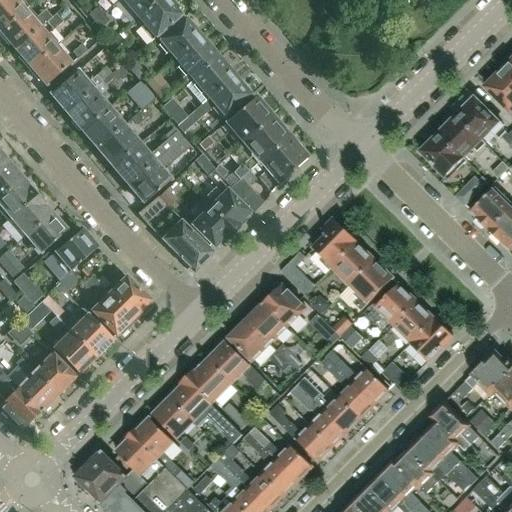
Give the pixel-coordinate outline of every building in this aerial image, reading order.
[(1,0),(0,1),(0,32),(28,8),(21,0),(1,0)] [(159,0),(119,0),(120,0),(137,20),(159,0)] [(172,0),(159,0),(137,20),(131,24),(148,44),(181,16),(177,12),(180,10),(172,0)] [(94,22),(104,14),(98,7),(88,16),(94,22)] [(28,8),(0,32),(0,36),(8,46),(10,45),(16,51),(41,29),(47,24),(57,16),(56,15),(52,18),(45,10),(37,18),(28,8)] [(104,14),(94,22),(100,30),(110,21),(104,14)] [(57,16),(47,24),(53,31),(63,23),(57,16)] [(186,19),(185,18),(159,41),(170,54),(175,60),(201,37),(193,28),(195,27),(187,18),(186,19)] [(41,29),(16,51),(20,56),(18,58),(28,70),(55,47),(41,29)] [(121,33),(108,45),(115,53),(129,41),(121,33)] [(72,53),(78,59),(99,41),(94,35),(72,53)] [(208,46),(201,37),(175,60),(180,66),(190,78),(191,80),(218,57),(216,55),(217,53),(211,46),(208,46)] [(55,47),(28,70),(39,81),(40,80),(46,86),(71,65),(55,47)] [(220,59),(218,57),(191,80),(193,81),(209,100),(235,77),(228,69),(229,67),(222,58),(220,59)] [(503,68),(502,70),(511,79),(511,58),(509,59),(505,63),(503,68)] [(135,61),(127,67),(138,80),(146,74),(135,61)] [(112,75),(66,113),(81,131),(109,108),(100,97),(127,74),(121,67),(112,75)] [(78,71),(52,93),(50,95),(66,113),(112,75),(106,68),(96,77),(88,83),(78,71)] [(491,81),(484,88),(511,116),(511,115),(511,79),(502,70),(501,71),(496,72),(492,76),(491,81)] [(209,100),(195,112),(186,120),(192,127),(215,107),(225,118),(251,96),(249,94),(251,92),(244,84),(242,85),(235,77),(209,100)] [(273,118),(255,98),(224,125),(242,145),(273,118)] [(473,99),(454,117),(483,145),(484,144),(481,142),(490,133),(498,141),(500,139),(511,151),(511,130),(507,135),(502,131),(502,128),(473,99)] [(109,108),(81,131),(97,149),(124,126),(109,108)] [(188,118),(179,108),(169,116),(178,126),(188,118)] [(142,111),(133,119),(139,126),(149,118),(142,111)] [(483,145),(454,117),(437,135),(463,160),(473,150),(475,153),(483,145)] [(273,118),(242,145),(234,152),(244,164),(241,166),(242,168),(234,175),(233,173),(223,180),(231,189),(289,138),(273,118)] [(149,155),(140,144),(112,168),(128,186),(183,139),(178,132),(167,121),(162,125),(169,133),(165,136),(168,140),(149,155)] [(124,126),(97,149),(112,168),(140,144),(124,126)] [(463,160),(437,135),(419,153),(447,181),(465,162),(463,160)] [(222,158),(212,146),(214,144),(208,137),(199,146),(215,164),(222,158)] [(307,159),(289,138),(231,189),(254,213),(263,204),(249,188),(258,180),(270,193),(295,172),(294,171),(307,159)] [(183,139),(128,186),(143,204),(171,181),(163,172),(185,154),(191,161),(196,156),(196,153),(191,148),(183,139)] [(0,152),(0,168),(9,160),(1,151),(0,152)] [(195,162),(215,186),(223,180),(202,155),(195,162)] [(17,169),(9,160),(0,168),(0,198),(23,179),(15,171),(17,169)] [(490,173),(496,180),(507,169),(501,163),(490,173)] [(463,208),(464,206),(487,183),(480,177),(477,180),(474,177),(453,198),(463,208)] [(23,179),(0,198),(0,205),(12,219),(39,196),(31,186),(29,187),(23,179)] [(511,205),(494,188),(470,212),(468,213),(487,232),(510,208),(511,206),(511,205)] [(243,218),(249,213),(227,191),(221,197),(215,190),(203,202),(234,233),(246,221),(243,218)] [(47,205),(39,196),(12,219),(26,236),(52,214),(46,207),(47,205)] [(137,215),(146,225),(166,208),(157,198),(137,215)] [(234,233),(203,202),(191,213),(198,220),(192,226),(214,248),(220,242),(222,245),(234,233)] [(511,209),(510,208),(487,232),(505,249),(511,241),(511,209)] [(52,214),(26,236),(41,254),(67,232),(66,230),(67,229),(60,220),(58,222),(52,214)] [(324,237),(312,250),(331,268),(355,244),(356,243),(332,219),(320,232),(323,234),(322,236),(324,237)] [(194,273),(214,253),(182,220),(161,241),(191,271),(194,273)] [(82,230),(72,238),(56,252),(65,262),(64,264),(71,273),(73,269),(97,249),(82,230)] [(355,244),(331,268),(349,286),(373,261),(355,244)] [(0,262),(13,279),(22,271),(7,252),(0,257),(0,262)] [(304,258),(298,253),(279,273),(303,297),(313,286),(294,268),(304,258)] [(373,261),(349,286),(367,303),(391,279),(373,261)] [(11,284),(19,292),(30,283),(23,274),(11,284)] [(109,295),(93,278),(84,287),(101,303),(92,313),(116,338),(118,335),(121,336),(127,330),(126,327),(133,320),(109,295)] [(126,278),(109,295),(133,320),(141,312),(144,312),(150,306),(149,304),(151,302),(126,278)] [(4,280),(0,283),(0,291),(9,303),(17,297),(4,280)] [(415,303),(397,285),(374,308),(392,326),(415,303)] [(280,286),(262,303),(286,327),(304,309),(280,286)] [(56,317),(57,319),(63,312),(48,297),(41,303),(56,317)] [(253,313),(245,321),(268,345),(286,327),(262,303),(260,306),(257,305),(252,310),(253,313)] [(433,320),(415,303),(392,326),(409,343),(434,319),(433,319),(433,320)] [(113,340),(87,315),(83,311),(79,310),(76,311),(70,316),(70,320),(70,323),(66,328),(68,329),(96,358),(104,349),(106,350),(112,344),(111,342),(113,340)] [(339,338),(330,329),(316,315),(307,324),(330,346),(339,338)] [(64,326),(57,319),(56,317),(49,324),(58,333),(64,326)] [(339,338),(349,327),(351,325),(342,317),(330,329),(339,338)] [(434,319),(409,343),(408,344),(427,363),(452,337),(434,319)] [(230,336),(227,339),(251,362),(268,345),(245,321),(237,329),(234,328),(229,334),(230,336)] [(19,344),(30,333),(20,322),(8,334),(19,344)] [(349,327),(339,338),(351,350),(361,339),(349,327)] [(96,358),(68,329),(57,340),(60,343),(53,350),(78,375),(80,373),(83,374),(88,368),(88,366),(96,358)] [(268,385),(225,343),(216,351),(214,349),(205,358),(231,384),(241,374),(246,380),(245,380),(259,394),(268,385)] [(275,351),(289,365),(294,371),(301,364),(281,345),(275,351)] [(289,365),(275,351),(268,358),(282,372),(289,365)] [(324,357),(327,361),(373,406),(387,391),(364,368),(356,377),(330,351),(324,357)] [(374,363),(377,361),(367,351),(359,359),(378,377),(383,371),(374,363)] [(511,368),(511,370),(494,352),(463,382),(471,390),(477,384),(488,395),(492,392),(491,391),(511,369),(511,368)] [(52,355),(35,372),(58,395),(66,387),(69,388),(74,383),(73,380),(75,378),(52,355)] [(31,367),(22,358),(15,365),(24,374),(31,367)] [(205,358),(187,376),(185,378),(212,404),(214,402),(231,384),(205,358)] [(373,406),(327,361),(322,366),(344,388),(336,397),(359,420),(373,406)] [(511,369),(491,391),(492,392),(509,409),(511,406),(511,405),(511,406),(511,405),(511,369)] [(41,412),(18,388),(18,389),(0,371),(0,407),(23,431),(41,412)] [(58,395),(35,372),(18,388),(41,412),(43,410),(46,411),(51,406),(51,402),(58,395)] [(210,405),(212,404),(185,378),(166,397),(192,423),(198,429),(207,420),(221,435),(230,426),(210,405)] [(328,405),(321,398),(322,397),(303,378),(297,385),(344,434),(359,420),(336,397),(328,405)] [(344,434),(297,385),(289,394),(308,413),(310,411),(315,416),(307,424),(330,448),(344,434)] [(192,423),(166,397),(157,406),(159,408),(151,416),(175,441),(192,423)] [(477,437),(443,403),(428,418),(433,424),(434,423),(456,446),(455,446),(473,464),(480,456),(469,445),(477,437)] [(241,429),(247,423),(228,404),(222,410),(241,429)] [(511,419),(508,423),(509,424),(489,443),(496,450),(509,437),(511,434),(511,405),(511,406),(511,405),(511,419)] [(289,424),(281,416),(284,413),(276,406),(268,414),(316,462),(330,448),(307,424),(299,432),(290,423),(289,424)] [(482,435),(489,428),(493,424),(480,411),(469,422),(482,435)] [(172,443),(148,419),(146,421),(144,419),(129,434),(156,460),(186,490),(192,484),(162,454),(172,443)] [(433,424),(420,437),(469,486),(475,480),(449,453),(455,446),(456,446),(434,423),(433,424)] [(241,436),(230,426),(221,435),(232,445),(241,436)] [(253,429),(247,434),(296,482),(311,468),(288,446),(279,455),(253,429)] [(118,457),(112,462),(126,476),(132,470),(139,477),(156,460),(129,434),(114,449),(117,451),(115,453),(118,457)] [(296,482),(247,434),(241,441),(267,467),(260,474),(282,496),(296,482)] [(511,434),(509,437),(511,440),(511,447),(503,456),(511,463),(511,462),(511,434)] [(191,455),(195,451),(192,448),(194,446),(185,437),(178,444),(187,452),(188,452),(191,455)] [(420,437),(406,451),(428,473),(429,473),(435,466),(462,493),(469,486),(420,437)] [(231,446),(217,460),(225,468),(268,510),(282,496),(260,474),(251,483),(241,473),(242,472),(231,461),(238,453),(231,446)] [(112,462),(101,452),(101,451),(98,453),(99,454),(73,480),(96,503),(98,506),(98,505),(104,511),(206,511),(207,511),(186,490),(156,460),(139,477),(132,470),(126,476),(112,462)] [(406,451),(394,463),(394,464),(416,485),(416,486),(424,494),(437,481),(429,473),(428,473),(406,451)] [(217,460),(209,468),(230,488),(224,494),(225,496),(241,511),(266,511),(268,510),(225,468),(217,460)] [(392,461),(378,475),(414,511),(427,511),(409,493),(416,486),(416,485),(394,464),(394,463),(392,461)] [(511,476),(511,475),(509,477),(506,474),(501,479),(511,489),(511,476)] [(414,511),(378,475),(363,490),(385,511),(389,511),(395,506),(400,511),(414,511)] [(211,482),(206,476),(192,490),(197,496),(211,482)] [(511,511),(511,503),(494,486),(485,477),(479,484),(483,488),(507,511),(511,511)] [(507,511),(483,488),(479,484),(466,497),(471,502),(474,499),(473,498),(476,494),(493,511),(507,511)] [(385,511),(363,490),(349,504),(357,511),(385,511)] [(455,499),(449,494),(441,502),(447,508),(455,499)] [(218,503),(214,498),(207,506),(213,511),(241,511),(225,496),(218,503)] [(471,502),(466,497),(452,511),(453,511),(464,511),(471,505),(470,503),(471,502)]
